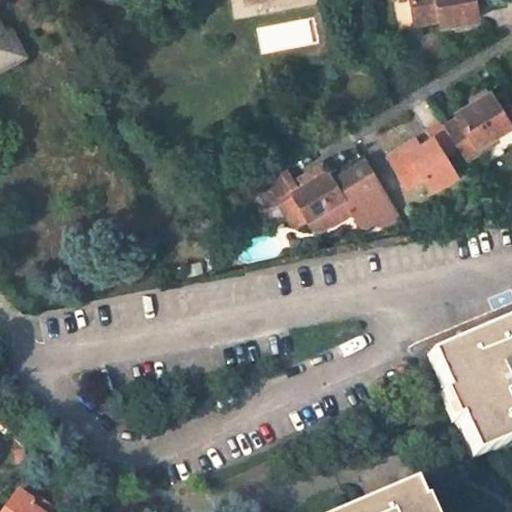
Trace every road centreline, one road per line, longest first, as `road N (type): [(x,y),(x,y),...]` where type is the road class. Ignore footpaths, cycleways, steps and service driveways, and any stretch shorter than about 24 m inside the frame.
road 1 (residential): [(0,326),(35,364),(511,265)]
road 2 (residential): [(363,123),(511,30)]
